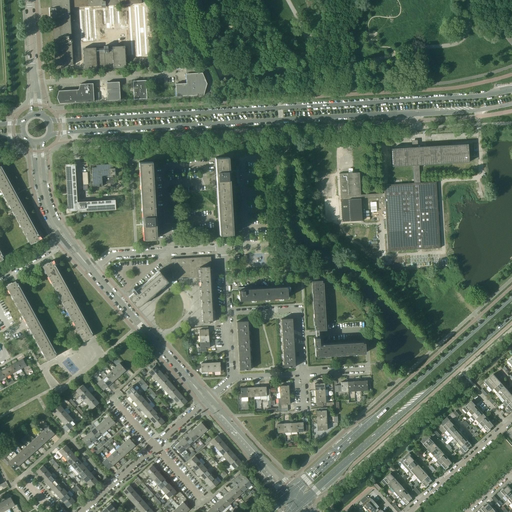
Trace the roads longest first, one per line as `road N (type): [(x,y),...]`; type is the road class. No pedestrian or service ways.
road 1 (secondary): [(511,90),(48,120)]
road 2 (secondary): [(49,134),(511,103)]
road 3 (secondary): [(511,297),(290,493)]
road 4 (secondary): [(299,503),(511,316)]
road 5 (tertiary): [(206,400),(91,270)]
road 6 (residential): [(33,83),(171,73)]
road 7 (residential): [(303,373),(299,309),(226,313)]
road 8 (tertiary): [(290,493),(206,400)]
